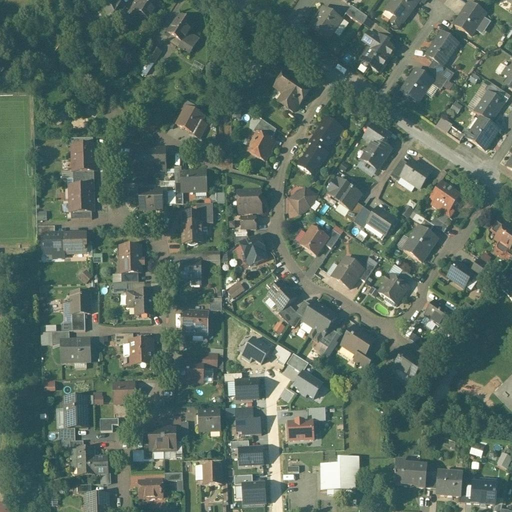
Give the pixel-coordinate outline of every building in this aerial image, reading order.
[(161,5),(152,0),(144,0),(140,7),(139,6),(135,13),(150,22),(161,5)] [(393,0),(385,12),(393,18),(389,24),(389,28),(393,30),(397,30),(418,2),(415,0),(393,0)] [(118,4),(110,15),(117,20),(125,9),(118,4)] [(468,5),(453,26),(469,37),(482,18),(478,15),(479,13),(468,5)] [(367,18),(351,7),(346,15),(362,26),(367,18)] [(341,22),(322,9),(309,29),(327,42),(341,22)] [(10,16),(5,19),(10,29),(15,26),(10,16)] [(194,27),(180,18),(172,29),(171,28),(167,34),(181,44),(182,44),(188,36),(194,27)] [(392,37),(375,25),(368,35),(375,40),(376,38),(387,45),(392,37)] [(457,46),(440,34),(425,56),(433,62),(442,68),(457,46)] [(199,43),(188,36),(182,44),(181,44),(179,46),(191,55),(199,43)] [(387,45),(376,38),(375,40),(360,62),(379,74),(395,51),(387,45)] [(161,54),(154,49),(146,60),(153,66),(161,54)] [(442,68),(433,62),(428,69),(434,74),(441,78),(446,72),(442,68)] [(511,64),(509,63),(507,67),(505,66),(504,67),(507,69),(503,76),(509,80),(507,84),(511,88),(511,89),(511,91),(511,64)] [(297,72),(285,64),(280,71),(285,75),(285,74),(292,78),(297,72)] [(429,81),(415,71),(401,92),(417,104),(430,85),(432,83),(429,81)] [(292,78),(285,74),(285,75),(275,89),(286,96),(280,104),(293,113),(299,105),(309,90),(292,78)] [(441,78),(434,74),(429,81),(432,83),(430,85),(440,91),(447,82),(441,78)] [(500,91),(486,81),(483,85),(487,87),(484,91),(488,94),(488,93),(495,98),(500,91)] [(488,94),(474,114),(481,118),(489,124),(504,103),(495,98),(488,93),(488,94)] [(203,119),(186,109),(177,127),(190,134),(192,134),(196,127),(198,128),(200,124),(203,119)] [(489,124),(481,118),(466,140),(484,152),(498,131),(489,124)] [(342,130),(325,119),(321,125),(322,126),(309,145),(312,146),(325,154),(337,136),(338,136),(342,130)] [(276,131),(261,121),(253,133),(257,135),(257,134),(270,142),(276,131)] [(198,128),(196,127),(192,134),(190,134),(190,135),(199,140),(206,127),(200,124),(198,128)] [(389,137),(373,126),(367,136),(375,141),(382,146),(389,137)] [(464,138),(451,129),(446,135),(459,144),(464,138)] [(270,142),(257,134),(257,135),(247,153),(265,162),(274,144),(270,142)] [(375,141),(361,162),(377,172),(391,151),(382,146),(375,141)] [(312,146),(302,161),(301,160),(297,166),(314,178),(318,171),(317,171),(327,155),(325,154),(312,146)] [(93,147),(71,147),(72,161),(95,160),(95,147),(93,147)] [(152,147),(131,148),(131,157),(137,157),(137,176),(153,175),(153,173),(152,151),(152,147)] [(165,151),(152,151),(153,173),(166,173),(166,171),(165,157),(165,151)] [(174,157),(165,157),(166,171),(174,171),(174,169),(174,157)] [(95,160),(72,161),(72,174),(94,173),(96,173),(95,160)] [(409,166),(401,161),(390,177),(398,183),(402,178),(401,178),(409,166)] [(429,175),(411,163),(409,166),(401,178),(402,178),(419,190),(429,175)] [(204,174),(182,175),(182,174),(181,174),(182,184),(182,194),(183,194),(205,193),(206,193),(205,173),(204,173),(204,174)] [(335,183),(328,193),(329,193),(327,196),(334,201),(345,185),(338,180),(336,183),(335,183)] [(441,183),(429,201),(432,203),(430,207),(450,220),(454,213),(451,211),(461,197),(454,192),(455,190),(449,186),(448,188),(441,183)] [(182,194),(182,184),(175,184),(175,206),(183,206),(183,194),(182,194)] [(361,196),(345,185),(334,201),(333,202),(349,212),(350,213),(356,204),(361,196)] [(73,188),(69,188),(69,201),(93,200),(92,188),(94,188),(94,187),(73,188)] [(305,190),(289,201),(299,216),(300,216),(310,210),(318,198),(305,190)] [(162,191),(139,192),(140,212),(163,212),(162,191)] [(260,192),(237,193),(238,215),(261,214),(260,192)] [(228,203),(228,194),(213,194),(213,203),(228,203)] [(93,200),(69,201),(70,214),(91,214),(93,214),(93,200)] [(356,204),(350,213),(349,212),(345,218),(353,224),(363,209),(356,204)] [(213,225),(212,206),(196,206),(196,215),(207,215),(207,225),(213,225)] [(363,209),(353,224),(364,231),(367,225),(373,216),(363,209)] [(395,222),(377,210),(373,216),(367,225),(385,237),(395,222)] [(196,215),(182,216),(182,225),(181,225),(181,235),(182,235),(182,245),(202,244),(202,225),(207,225),(207,215),(196,215)] [(255,218),(241,219),(241,231),(246,231),(256,231),(255,218)] [(448,228),(435,219),(430,225),(432,227),(444,234),(448,228)] [(430,225),(424,221),(418,229),(427,235),(432,227),(430,225)] [(511,231),(504,226),(503,228),(497,223),(490,232),(497,237),(495,240),(495,242),(498,245),(496,248),(496,251),(502,256),(506,255),(506,254),(509,250),(509,251),(511,246),(511,231)] [(55,236),(55,228),(38,228),(38,237),(44,237),(44,236),(55,236)] [(327,239),(312,229),(300,246),(316,257),(324,246),(328,240),(327,239)] [(418,229),(418,230),(402,252),(420,264),(435,241),(427,235),(418,229)] [(241,231),(234,231),(235,247),(240,245),(240,244),(248,241),(246,231),(241,231)] [(340,237),(333,232),(327,239),(328,240),(324,246),(331,251),(340,237)] [(85,235),(62,236),(63,256),(64,256),(86,255),(85,235)] [(55,236),(44,236),(44,237),(45,256),(53,256),(53,260),(64,259),(64,256),(63,256),(62,236),(55,236)] [(248,241),(240,244),(240,245),(246,261),(255,258),(265,254),(259,237),(248,241)] [(140,248),(120,248),(120,275),(121,276),(138,275),(141,275),(140,248)] [(215,253),(203,254),(203,263),(216,263),(215,253)] [(265,254),(255,258),(257,265),(267,261),(265,254)] [(362,271),(345,260),(334,277),(329,273),(327,275),(349,291),(358,279),(363,271),(362,271)] [(491,270),(479,261),(471,273),(474,276),(473,276),(482,283),(491,270)] [(200,282),(200,263),(180,263),(180,282),(200,282)] [(375,269),(367,264),(362,271),(363,271),(358,279),(365,284),(375,269)] [(471,273),(457,264),(447,279),(464,290),(471,279),(473,276),(474,276),(471,273)] [(411,277),(401,270),(394,281),(404,287),(411,277)] [(83,277),(90,284),(96,278),(90,271),(83,277)] [(138,275),(121,276),(121,285),(138,284),(138,275)] [(394,281),(387,276),(380,285),(382,287),(377,295),(395,307),(407,289),(394,281)] [(471,279),(464,290),(468,293),(471,292),(477,283),(471,279)] [(511,281),(501,291),(511,302),(511,281)] [(296,299),(281,283),(267,296),(282,312),(288,306),(296,299)] [(152,293),(134,294),(134,295),(127,295),(127,306),(134,306),(135,317),(153,317),(152,293)] [(90,294),(71,295),(71,316),(84,316),(90,316),(90,294)] [(312,308),(304,302),(296,314),(301,318),(304,320),(312,308)] [(450,313),(435,302),(424,317),(440,328),(450,313)] [(221,304),(209,305),(209,313),(221,312),(221,304)] [(304,320),(302,324),(313,331),(326,311),(315,304),(312,308),(304,320)] [(296,314),(288,306),(282,312),(278,316),(283,321),(284,321),(288,326),(289,325),(296,314)] [(309,336),(308,337),(309,338),(309,337),(319,344),(323,337),(323,338),(329,329),(332,325),(337,318),(326,311),(313,331),(309,336)] [(207,315),(185,314),(184,336),(207,337),(210,334),(210,330),(207,327),(206,327),(207,315)] [(296,314),(289,325),(294,329),(301,318),(296,314)] [(84,316),(71,316),(72,333),(85,333),(84,316)] [(313,331),(302,324),(300,328),(301,330),(309,336),(313,331)] [(329,329),(323,338),(323,337),(319,344),(328,349),(337,335),(329,329)] [(375,343),(353,329),(342,347),(357,357),(363,361),(367,354),(375,343)] [(69,333),(52,334),(52,346),(61,346),(61,342),(69,342),(69,333)] [(133,336),(115,336),(115,346),(123,346),(124,346),(130,346),(130,343),(133,342),(133,336)] [(261,366),(270,352),(253,340),(240,359),(249,365),(252,361),(261,366)] [(69,342),(61,342),(61,346),(61,364),(89,363),(89,341),(69,342)] [(133,342),(130,343),(130,346),(124,346),(123,346),(123,357),(125,359),(131,359),(131,366),(131,367),(153,366),(153,358),(152,357),(152,342),(133,342)] [(283,367),(291,356),(277,347),(272,356),(279,360),(277,363),(283,367)] [(423,365),(404,353),(394,368),(412,380),(420,369),(423,365)] [(367,354),(363,361),(357,357),(353,363),(366,371),(374,359),(367,354)] [(217,357),(201,356),(201,366),(203,366),(203,370),(216,371),(217,357)] [(287,366),(301,375),(303,374),(308,366),(293,356),(287,366)] [(201,366),(182,366),(181,384),(202,385),(203,370),(203,366),(201,366)] [(420,369),(412,380),(410,383),(419,390),(430,375),(420,369)] [(322,386),(303,374),(301,375),(293,388),(300,393),(299,395),(305,399),(307,396),(313,401),(322,386)] [(235,384),(242,384),(241,376),(224,377),(224,384),(235,384)] [(235,384),(236,402),(258,401),(257,383),(242,384),(235,384)] [(134,385),(113,386),(114,405),(134,404),(134,385)] [(87,399),(64,399),(65,428),(88,427),(87,399)] [(235,418),(253,417),(252,409),(235,410),(235,418)] [(307,411),(308,424),(312,424),(326,423),(325,410),(307,411)] [(219,432),(218,412),(199,413),(199,432),(219,432)] [(242,437),(261,436),(260,423),(253,423),(253,417),(235,418),(236,434),(242,434),(242,437)] [(118,420),(100,421),(100,433),(112,433),(112,427),(118,427),(118,420)] [(289,443),(313,442),(312,424),(308,424),(303,424),(296,424),(296,425),(288,425),(289,443)] [(154,432),(149,432),(149,446),(150,453),(153,453),(163,452),(163,429),(154,429),(154,432)] [(170,429),(163,429),(163,452),(176,452),(175,444),(175,431),(170,431),(170,429)] [(75,430),(58,431),(59,444),(70,443),(75,443),(75,430)] [(238,451),(249,451),(248,443),(230,444),(231,452),(238,451)] [(150,453),(149,446),(143,446),(144,461),(153,461),(153,453),(150,453)] [(83,450),(77,450),(77,463),(71,463),(72,469),(77,469),(77,477),(79,477),(94,477),(94,476),(107,476),(106,458),(93,459),(93,450),(83,450)] [(238,451),(239,468),(263,467),(262,450),(249,451),(238,451)] [(358,459),(338,459),(338,466),(320,466),(321,492),(327,492),(328,492),(328,491),(338,490),(338,492),(339,492),(355,492),(355,480),(359,480),(358,459)] [(426,467),(405,465),(405,462),(395,461),(394,476),(395,477),(394,485),(401,486),(401,485),(415,486),(415,489),(423,490),(423,488),(425,477),(426,467)] [(220,467),(203,468),(204,487),(221,486),(220,467)] [(462,476),(438,474),(436,489),(436,497),(459,499),(460,499),(461,490),(462,476)] [(182,475),(164,475),(165,483),(182,483),(182,475)] [(242,486),(252,486),(252,477),(234,478),(234,487),(242,486)] [(162,482),(139,483),(139,500),(162,499),(162,482)] [(242,486),(243,507),(265,505),(264,485),(252,486),(242,486)] [(496,487),(473,486),(472,491),(471,505),(471,506),(494,507),(495,507),(495,504),(496,487)] [(108,511),(108,496),(85,497),(86,510),(89,510),(89,511),(108,511)] [(13,511),(14,502),(1,503),(1,511),(13,511)]
